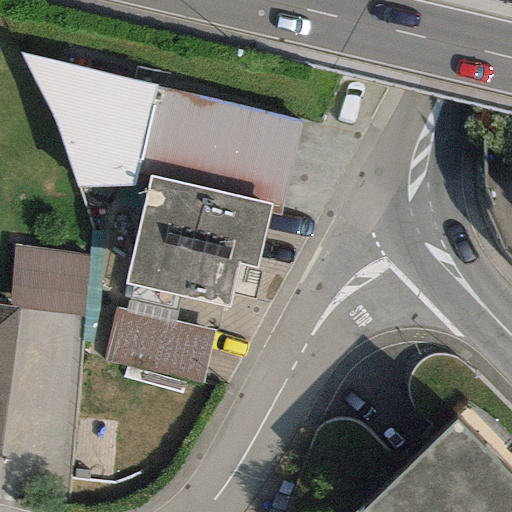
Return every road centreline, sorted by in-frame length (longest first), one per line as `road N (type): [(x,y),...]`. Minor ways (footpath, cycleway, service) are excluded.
road 1 (residential): [(425,240),(347,290),(203,511)]
road 2 (secondary): [(249,0),(511,60)]
road 3 (tertiary): [(482,0),(432,100),(415,194),(425,240)]
road 4 (tertiary): [(425,240),(511,331)]
